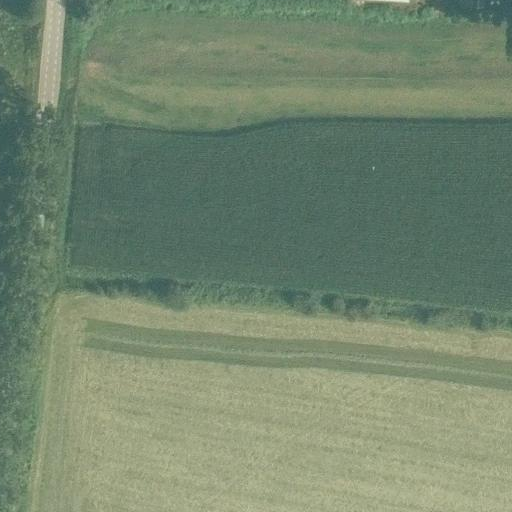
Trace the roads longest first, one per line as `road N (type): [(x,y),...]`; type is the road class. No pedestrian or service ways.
road 1 (track): [(0,62),(98,68),(133,82),(511,91)]
road 2 (track): [(511,146),(154,109),(95,83),(48,78)]
road 3 (tertiary): [(0,449),(54,0)]
